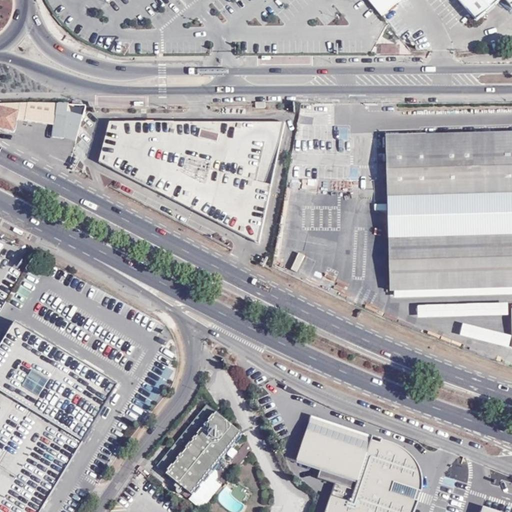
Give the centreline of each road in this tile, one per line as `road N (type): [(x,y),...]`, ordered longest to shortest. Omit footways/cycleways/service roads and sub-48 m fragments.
road 1 (secondary): [(511,395),(357,335),(0,152)]
road 2 (secondary): [(33,217),(310,356),(511,432)]
road 3 (secondary): [(0,53),(73,83),(124,91),(511,88)]
road 4 (secondary): [(511,68),(111,70),(48,45),(23,11)]
road 5 (unclassified): [(200,326),(334,402),(511,468)]
road 6 (residential): [(200,326),(188,388),(95,511)]
road 7 (unclassified): [(33,217),(200,326)]
road 8 (unknown): [(28,312),(40,290),(55,285),(137,329),(137,366)]
